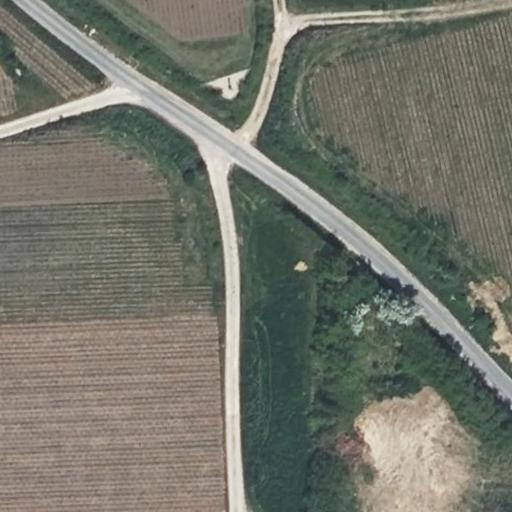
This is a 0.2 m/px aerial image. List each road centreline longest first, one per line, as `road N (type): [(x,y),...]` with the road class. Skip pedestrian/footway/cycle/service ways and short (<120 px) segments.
road 1 (unclassified): [(27,0),(135,86),(307,196),(396,270),(511,392)]
road 2 (track): [(238,511),(227,229),(205,133)]
road 3 (track): [(511,0),(285,25),(256,119),(233,149)]
road 4 (track): [(0,131),(135,86)]
